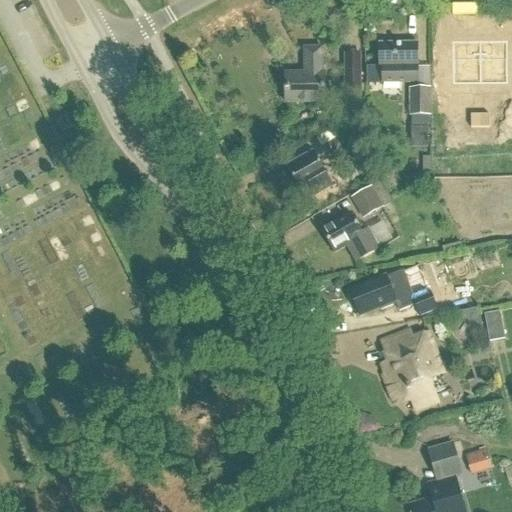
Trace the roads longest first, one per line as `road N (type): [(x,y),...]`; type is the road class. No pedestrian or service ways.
road 1 (tertiary): [(317,511),(284,410),(192,212)]
road 2 (tertiary): [(192,212),(109,48)]
road 3 (tertiary): [(81,70),(120,140),(192,212)]
